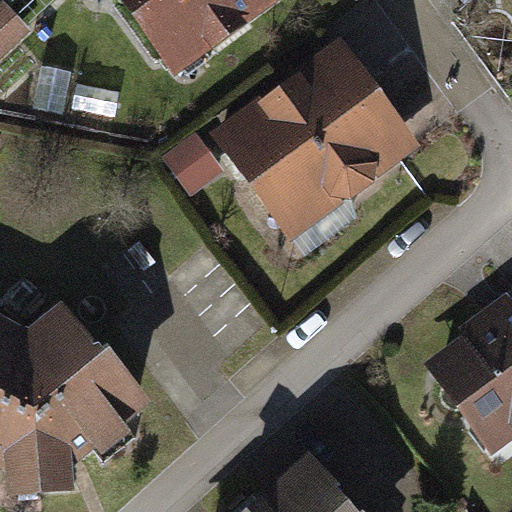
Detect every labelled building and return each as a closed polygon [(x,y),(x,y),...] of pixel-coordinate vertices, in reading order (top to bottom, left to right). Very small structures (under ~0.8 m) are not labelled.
[(138,0),(183,63),(272,0),(138,0)] [(13,3),(0,12),(0,59),(35,34),(13,3)] [(359,35),(229,129),(303,230),(432,137),(359,35)] [(190,192),(231,178),(217,134),(175,147),(190,192)] [(511,304),(435,362),(503,452),(511,445),(511,304)] [(52,337),(53,484),(81,484),(81,451),(155,409),(77,308),(52,337)] [(53,484),(52,337),(15,313),(0,336),(0,437),(32,452),(32,484),(53,484)] [(361,511),(313,458),(251,511),(361,511)]
